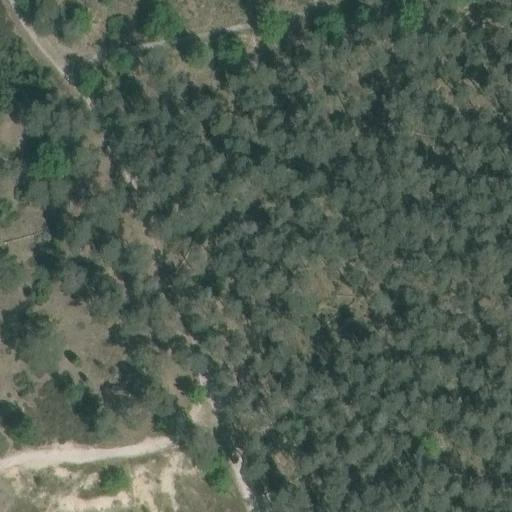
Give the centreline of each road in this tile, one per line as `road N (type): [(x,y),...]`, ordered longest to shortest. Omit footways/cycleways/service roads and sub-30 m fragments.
road 1 (track): [(72,54),(215,405)]
road 2 (track): [(215,405),(195,433),(136,452),(0,460)]
